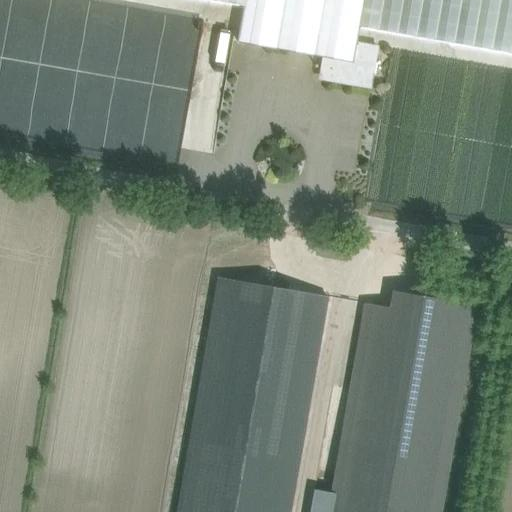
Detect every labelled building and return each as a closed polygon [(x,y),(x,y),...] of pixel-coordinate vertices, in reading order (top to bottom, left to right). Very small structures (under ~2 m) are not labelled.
[(359,25),(511,51),(511,0),(220,0),(243,4),(237,41),(322,56),(318,79),(371,88),(379,46),(356,42),(359,25)] [(209,22),(204,56),(217,57),(221,24),(209,22)] [(234,116),(238,130),(291,114),(287,99),(234,116)] [(179,511),(285,511),(323,295),(220,277),(179,511)] [(442,511),(478,305),(392,290),(392,308),(366,303),(334,492),(314,488),(308,511),(442,511)]
